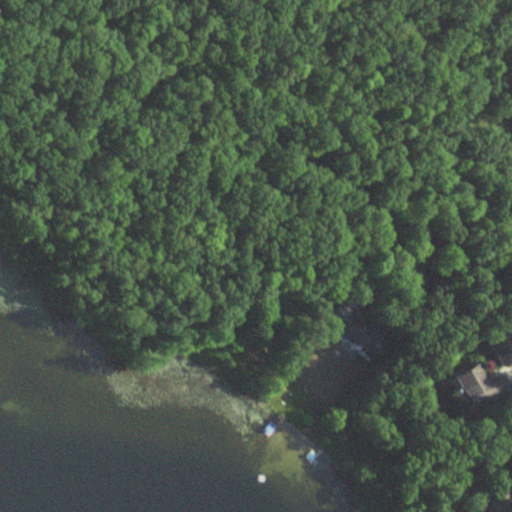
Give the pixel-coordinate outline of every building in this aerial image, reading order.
[(431,280),(415,260),(397,275),(414,295),(431,280)] [(323,321),(364,362),(383,344),(342,302),(323,321)] [(497,369),(511,361),(511,345),(505,331),(484,342),(497,369)] [(480,381),(474,366),(448,376),(463,412),(507,394),(499,373),(480,381)] [(489,511),(511,511),(511,480),(489,480),(489,511)]
